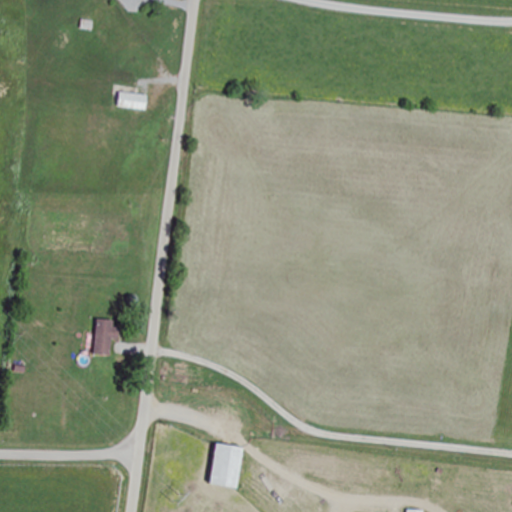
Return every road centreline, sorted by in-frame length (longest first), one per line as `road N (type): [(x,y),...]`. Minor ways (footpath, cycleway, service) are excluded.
road 1 (residential): [(132,511),(195,0)]
road 2 (residential): [(511,480),(323,456),(139,455)]
road 3 (residential): [(139,455),(0,455)]
